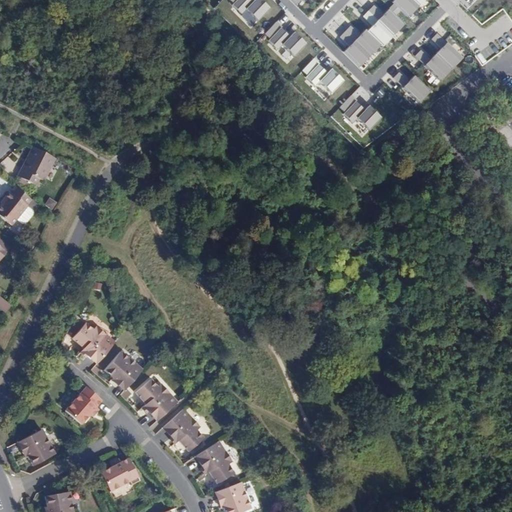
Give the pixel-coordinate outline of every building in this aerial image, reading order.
[(227,0),(232,4),(231,6),(239,14),(244,9),(256,21),(268,9),(259,0),(252,0),(252,1),(250,0),(227,0)] [(411,0),(393,0),(391,2),(400,11),(407,17),(418,6),(411,0)] [(393,4),(388,9),(395,16),(400,11),(393,4)] [(372,5),(367,10),(392,36),(403,24),(395,16),(388,9),(382,15),(372,5)] [(367,10),(361,16),(371,26),(366,31),(380,45),(381,47),(392,36),(367,10)] [(281,27),(275,22),(263,35),(268,40),(267,41),(275,50),(280,45),(292,57),(304,45),(292,33),(288,37),(279,29),(281,27)] [(349,25),(343,31),(369,56),(380,45),(366,31),(364,30),(359,35),(349,25)] [(343,31),(338,37),(348,47),(342,52),(358,67),(369,56),(343,31)] [(435,33),(430,39),(440,49),(435,54),(450,70),(461,58),(435,33)] [(419,50),(414,56),(439,81),(450,70),(435,54),(429,60),(419,50)] [(318,64),(313,59),(300,71),(306,77),(304,78),(313,87),(317,82),(329,94),(342,82),(330,69),(325,74),(316,65),(318,64)] [(398,72),(392,78),(418,103),(429,92),(413,76),(408,82),(398,72)] [(355,101),(350,96),(338,108),(343,114),(342,115),(350,124),(355,119),(367,131),(379,118),(367,106),(363,111),(354,102),(355,101)] [(44,181),(55,158),(32,147),(18,176),(22,178),(28,181),(26,184),(31,187),(33,184),(37,185),(40,179),(44,181)] [(22,147),(18,154),(24,158),(28,150),(22,147)] [(18,216),(26,206),(25,205),(30,199),(28,198),(14,187),(10,192),(8,191),(2,198),(4,199),(1,204),(0,204),(0,216),(10,225),(18,216)] [(30,209),(35,203),(30,199),(25,205),(26,206),(30,209)] [(30,209),(26,206),(18,216),(24,221),(27,220),(32,214),(32,211),(30,209)] [(0,258),(11,245),(0,236),(0,258)] [(0,307),(5,312),(10,306),(0,297),(0,307)] [(84,324),(74,316),(69,327),(76,333),(84,324)] [(96,365),(114,343),(95,327),(92,330),(84,324),(76,333),(69,327),(67,333),(66,335),(83,349),(88,353),(85,356),(86,357),(96,365)] [(84,359),(86,357),(85,356),(88,353),(83,349),(79,354),(84,359)] [(125,389),(141,370),(119,352),(103,372),(112,378),(125,389)] [(100,372),(94,367),(91,371),(96,376),(100,372)] [(123,391),(125,389),(112,378),(110,381),(123,391)] [(155,422),(176,403),(159,385),(156,388),(149,380),(134,394),(144,405),(148,409),(146,412),(147,412),(155,422)] [(95,408),(101,401),(82,384),(75,391),(79,394),(64,411),(80,425),(89,415),(95,408)] [(120,396),(125,401),(131,394),(125,389),(123,391),(120,396)] [(148,409),(144,405),(140,408),(145,414),(147,412),(146,412),(148,409)] [(97,410),(95,408),(89,415),(91,417),(97,410)] [(198,428),(182,410),(161,429),(169,437),(170,438),(172,436),(177,441),(187,452),(190,449),(191,451),(196,447),(194,445),(198,441),(201,439),(195,431),(198,428)] [(19,441),(27,457),(32,466),(53,455),(41,430),(19,441)] [(170,438),(169,437),(167,439),(172,445),(177,441),(172,436),(170,438)] [(19,441),(17,442),(25,458),(27,457),(19,441)] [(230,463),(217,442),(193,457),(200,468),(204,466),(207,472),(216,484),(224,479),(228,476),(230,478),(233,476),(231,474),(232,473),(227,465),(230,463)] [(119,463),(110,468),(98,474),(109,492),(127,481),(130,485),(138,480),(125,459),(119,463)] [(200,468),(198,469),(202,475),(207,472),(204,466),(200,468)] [(242,511),(249,509),(239,483),(216,492),(222,508),(224,511),(242,511)] [(222,508),(216,492),(213,493),(220,509),(222,508)] [(46,508),(46,511),(71,511),(69,493),(44,497),(46,508)]
